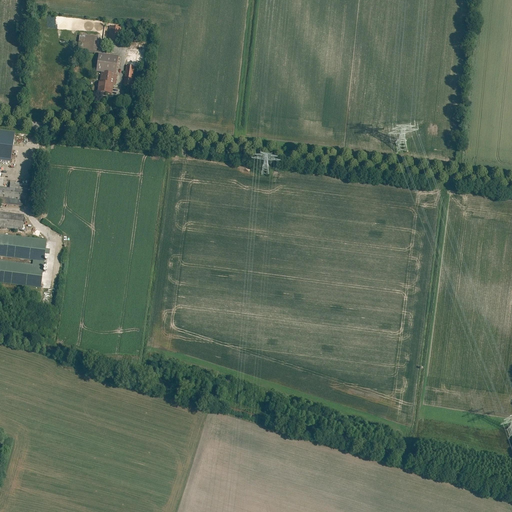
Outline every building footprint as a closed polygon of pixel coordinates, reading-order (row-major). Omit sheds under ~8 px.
[(107,27),(105,40),(121,42),(123,29),(107,27)] [(76,50),(94,52),(96,38),(78,37),(76,50)] [(95,93),(111,96),(113,86),(115,87),(120,55),(96,51),(92,71),(99,72),(97,81),(95,93)] [(122,89),(132,90),(135,69),(125,68),(122,89)] [(0,131),(0,161),(11,163),(15,133),(0,131)] [(0,204),(25,207),(27,189),(8,187),(8,184),(7,184),(6,191),(0,190),(0,204)] [(0,230),(22,233),(24,217),(0,214),(0,230)] [(0,285),(41,290),(46,241),(0,236),(0,259),(31,263),(31,267),(0,263),(0,285)]
